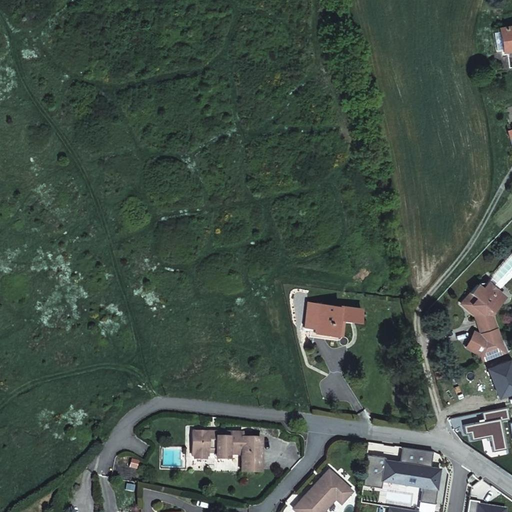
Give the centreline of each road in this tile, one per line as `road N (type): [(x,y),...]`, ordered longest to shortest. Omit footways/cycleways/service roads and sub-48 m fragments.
road 1 (track): [(159,410),(94,195),(25,76),(0,12)]
road 2 (residential): [(315,420),(159,410),(125,432),(108,475)]
road 3 (residential): [(511,483),(447,441),(315,420)]
road 4 (track): [(149,380),(89,366),(31,384),(0,405)]
